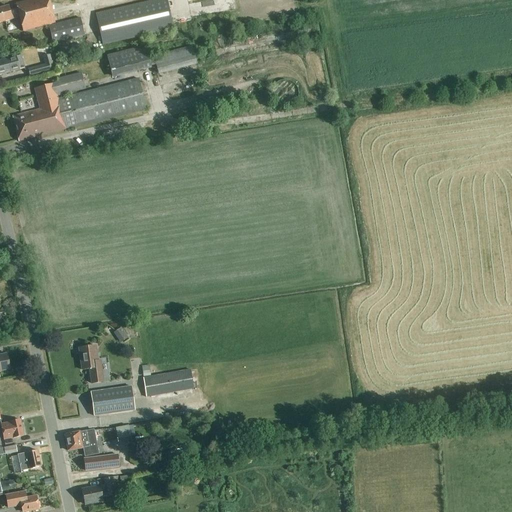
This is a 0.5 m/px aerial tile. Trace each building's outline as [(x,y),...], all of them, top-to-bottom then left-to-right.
[(8,6),(0,8),(0,22),(19,18),(23,31),(48,25),(55,23),(48,0),(29,0),(16,4),(17,9),(9,11),(8,6)] [(160,0),(96,15),(103,45),(173,29),(166,0),(160,0)] [(66,21),(48,26),(53,44),(85,36),(80,18),(66,21)] [(311,38),(310,29),(303,30),(304,38),(311,38)] [(65,57),(62,48),(61,42),(50,46),(53,60),(65,57)] [(62,48),(65,57),(65,58),(83,53),(81,43),(62,48)] [(148,57),(150,66),(155,65),(158,75),(197,65),(192,46),(148,57)] [(150,66),(148,57),(145,48),(107,58),(112,78),(151,68),(150,66)] [(17,56),(0,60),(0,75),(20,70),(25,69),(22,55),(17,57),(17,56)] [(27,69),(29,77),(54,70),(49,55),(43,57),(45,65),(27,69)] [(12,117),(18,142),(66,129),(59,104),(58,104),(56,95),(85,88),(80,73),(57,79),(58,82),(33,88),(39,110),(12,117)] [(69,97),(76,127),(146,109),(138,80),(69,97)] [(286,81),(283,81),(279,81),(275,85),(272,88),(271,92),(271,95),(271,99),(273,102),(276,105),(279,107),(283,108),(286,108),(290,107),(293,106),(295,103),(297,100),(298,97),(298,93),(298,90),(296,87),(295,85),(292,83),(289,81),(286,81)] [(114,331),(119,334),(124,328),(119,325),(114,331)] [(95,346),(79,348),(82,370),(89,369),(91,384),(103,382),(100,361),(97,362),(95,346)] [(6,354),(0,355),(0,371),(9,370),(6,354)] [(191,371),(143,379),(146,398),(194,389),(191,371)] [(90,393),(94,416),(134,411),(130,387),(90,393)] [(23,436),(20,420),(1,424),(4,440),(23,436)] [(115,428),(117,440),(130,437),(128,426),(115,428)] [(99,455),(94,429),(64,435),(68,451),(83,448),(84,458),(99,455)] [(0,455),(17,453),(16,446),(0,448),(0,455)] [(41,467),(37,451),(17,455),(21,472),(41,467)] [(85,472),(119,468),(118,455),(83,459),(85,472)] [(119,477),(120,484),(132,482),(131,475),(119,477)] [(82,490),(85,505),(102,501),(101,497),(121,493),(117,476),(103,479),(105,489),(100,491),(99,486),(82,490)] [(36,497),(30,498),(29,497),(26,498),(25,493),(6,496),(8,508),(21,505),(22,511),(25,511),(38,509),(36,497)]
